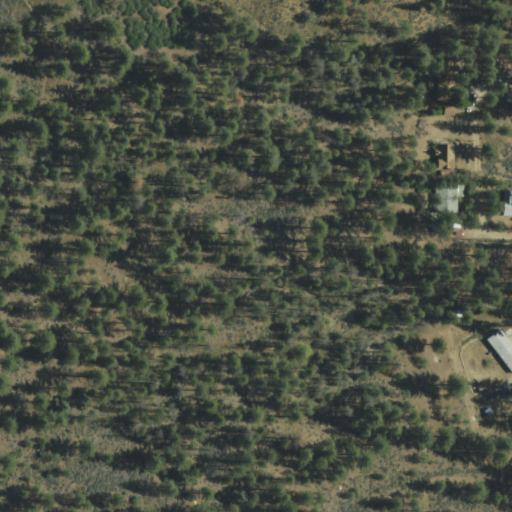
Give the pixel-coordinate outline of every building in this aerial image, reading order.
[(432,73),(431,112),(450,112),(450,105),(445,105),(446,74),(432,73)] [(450,142),(435,141),(434,164),(450,165),(450,142)] [(459,182),(435,182),(435,210),(453,210),(453,194),(459,194),(459,182)] [(511,198),(511,199),(510,188),(500,188),(500,214),(511,213),(511,198)] [(509,372),(511,369),(511,346),(496,326),(482,337),(509,372)]
